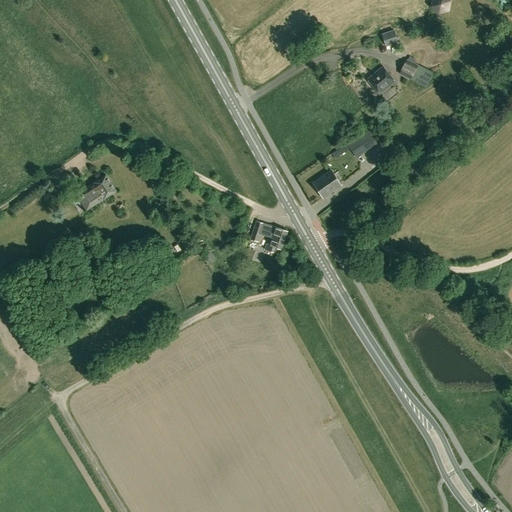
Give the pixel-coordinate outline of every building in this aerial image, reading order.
[(431,0),(430,7),(438,14),(449,11),(452,0),(431,0)] [(394,30),(382,34),(386,47),(393,44),(393,45),(399,43),(394,30)] [(429,83),(437,69),(410,55),(403,69),(429,83)] [(397,81),(384,66),(368,80),(381,95),(397,81)] [(377,144),(376,143),(372,138),(376,135),(371,129),(368,131),(367,130),(347,144),(336,151),(340,156),(350,149),(357,158),(377,144)] [(381,155),(389,148),(386,145),(378,152),(381,155)] [(336,151),(332,154),(335,159),(340,156),(336,151)] [(343,185),(332,170),(314,183),(324,198),(343,185)] [(117,192),(107,175),(77,193),(88,210),(117,192)] [(283,250),(288,231),(265,224),(256,221),(251,239),(260,242),(262,235),(271,237),(269,245),(268,245),(266,250),(275,253),(276,248),(283,250)] [(215,259),(210,250),(204,253),(209,262),(215,259)]
